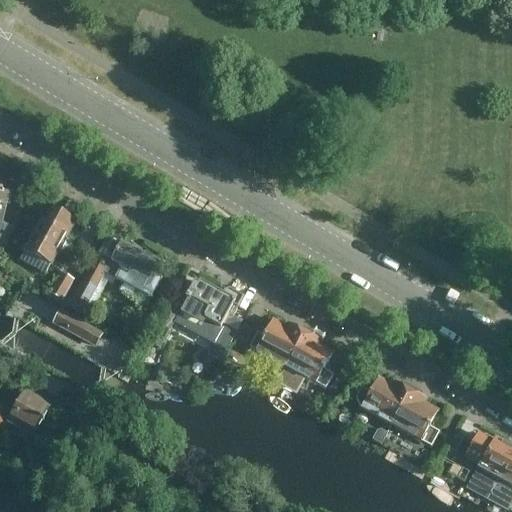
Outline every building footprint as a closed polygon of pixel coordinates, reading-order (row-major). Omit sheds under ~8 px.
[(0,207),(5,208),(8,194),(0,192),(0,207)] [(65,239),(75,221),(49,208),(25,252),(50,266),(58,251),(61,250),(66,241),(65,239)] [(0,255),(12,231),(0,225),(0,255)] [(153,275),(158,265),(157,265),(159,261),(150,256),(148,260),(120,245),(111,263),(104,274),(150,299),(161,279),(153,275)] [(104,274),(111,263),(97,255),(68,308),(82,315),(104,274)] [(62,302),(74,281),(60,274),(49,295),(62,302)] [(220,330),(232,307),(237,309),(243,298),(229,290),(224,292),(222,296),(200,284),(199,284),(198,285),(194,283),(185,300),(185,301),(188,302),(180,317),(180,318),(199,328),(203,321),(220,330)] [(175,291),(167,286),(160,298),(169,303),(175,291)] [(158,351),(178,316),(180,317),(188,302),(185,301),(185,300),(175,294),(147,345),(158,351)] [(101,337),(59,313),(53,324),(95,347),(101,337)] [(229,317),(218,337),(230,344),(241,324),(229,317)] [(285,369),(304,334),(289,326),(287,330),(272,322),(264,336),(262,338),(257,335),(249,349),(256,352),(255,353),(282,368),(285,369)] [(250,333),(242,328),(236,338),(244,342),(250,333)] [(324,369),(332,355),(317,347),(319,342),(304,334),(285,369),(287,370),(325,391),(330,381),(333,376),(324,371),(325,369),(324,369)] [(217,367),(230,344),(218,337),(205,361),(217,367)] [(276,386),(285,369),(282,368),(273,384),(276,386)] [(278,387),(283,377),(287,370),(285,369),(276,386),(278,387)] [(391,427),(410,392),(395,384),(392,389),(377,380),(370,394),(369,394),(368,396),(367,396),(360,397),(357,402),(360,410),(361,411),(382,422),(391,427)] [(429,427),(437,413),(422,405),(425,400),(424,400),(410,392),(391,427),(420,444),(421,443),(422,443),(430,448),(437,435),(438,434),(429,429),(430,427),(429,427)] [(34,435),(50,408),(24,393),(8,421),(34,435)] [(381,445),(391,427),(382,422),(372,440),(381,445)] [(477,436),(474,441),(470,448),(465,457),(476,463),(475,464),(480,467),(467,489),(475,494),(487,500),(498,479),(511,454),(511,450),(494,441),(492,444),(477,436)] [(462,443),(454,439),(447,452),(455,456),(462,443)] [(511,454),(498,479),(487,500),(507,511),(511,501),(511,454)]
